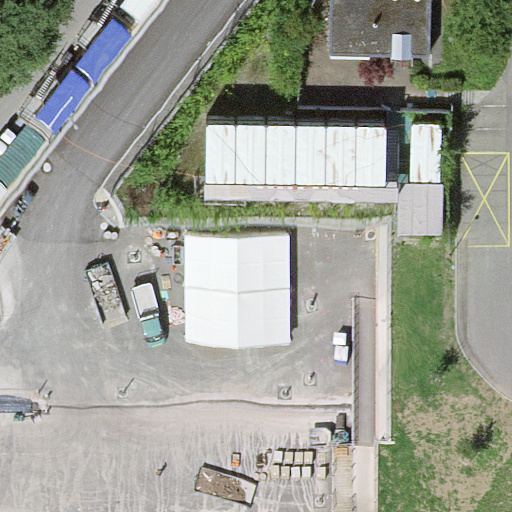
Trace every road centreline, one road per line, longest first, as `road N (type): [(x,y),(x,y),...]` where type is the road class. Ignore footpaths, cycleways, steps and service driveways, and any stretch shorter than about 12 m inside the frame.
road 1 (unclassified): [(61,511),(58,196),(206,0)]
road 2 (track): [(96,0),(0,127)]
